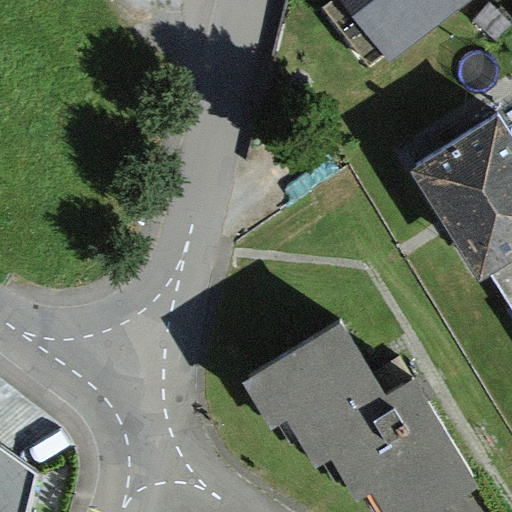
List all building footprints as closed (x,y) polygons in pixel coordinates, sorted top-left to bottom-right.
[(358,0),(395,46),(454,0),(358,0)] [(511,16),(491,0),(489,0),(474,18),(497,37),(511,19),(511,16)] [(511,121),(498,97),(416,146),(481,256),(488,253),(511,293),(511,121)] [(388,377),(346,303),(241,363),(270,414),(287,404),(314,451),(332,440),(357,484),(377,473),(399,511),(410,511),(483,471),(418,359),(388,377)] [(0,438),(0,511),(27,511),(38,465),(0,438)]
